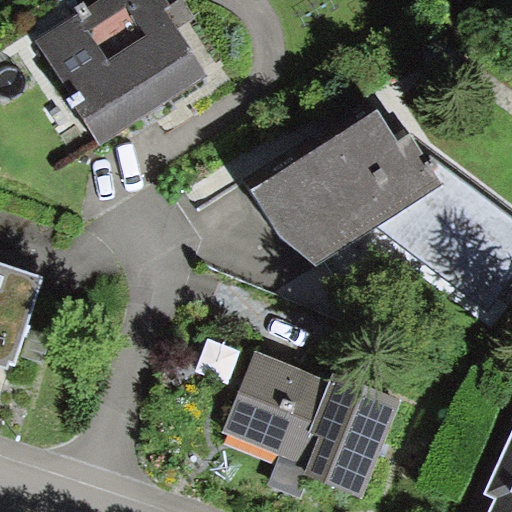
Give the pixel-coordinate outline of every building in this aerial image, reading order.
[(168,5),(165,0),(94,0),(33,40),(69,96),(63,99),(94,147),(205,75),(163,9),(168,5)] [(392,141),(371,109),(243,192),(276,243),(285,237),(306,270),(438,185),(405,133),(392,141)] [(511,217),(463,182),(411,254),(496,315),(511,292),(511,217)] [(7,360),(34,275),(0,264),(0,366),(1,367),(3,359),(7,360)] [(362,496),(401,401),(331,372),(328,380),(254,349),(221,430),(308,466),(305,473),(362,496)] [(494,499),(488,511),(511,511),(511,428),(482,493),(494,499)]
